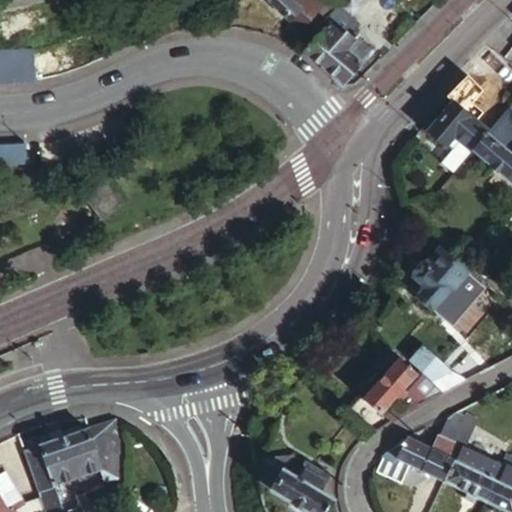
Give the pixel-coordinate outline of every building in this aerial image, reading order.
[(266,0),(297,30),(326,0),(266,0)] [(299,49),(303,51),(334,20),(340,26),(350,15),(353,18),(370,0),(342,0),(296,47),(299,49)] [(316,60),(340,84),(374,51),(359,35),(356,38),(352,34),(361,26),(353,18),(350,15),(340,26),(334,20),(303,51),(306,54),(316,60)] [(0,83),(39,80),(37,44),(0,46),(0,83)] [(453,98),(441,114),(428,128),(447,144),(455,134),(472,148),(492,125),(479,116),(482,113),(473,105),(469,111),(453,98)] [(435,109),(423,124),(428,128),(441,114),(435,109)] [(511,141),(494,126),(492,125),(472,148),(511,180),(511,141)] [(0,161),(2,161),(39,162),(41,145),(19,143),(0,143),(0,161)] [(88,182),(79,189),(102,219),(125,201),(102,172),(88,182)] [(30,190),(1,200),(7,217),(37,204),(30,190)] [(438,243),(415,273),(428,283),(419,294),(436,308),(455,284),(460,287),(473,270),(438,243)] [(423,345),(408,362),(418,372),(429,382),(450,371),(423,345)] [(408,362),(399,354),(364,394),(383,411),(404,387),(418,372),(408,362)] [(418,372),(404,387),(421,403),(434,396),(441,393),(429,382),(418,372)] [(471,428),(447,413),(438,431),(463,445),(471,428)] [(252,416),(246,428),(258,433),(264,420),(252,416)] [(127,442),(116,417),(88,427),(104,469),(110,485),(127,479),(127,442)] [(46,511),(85,511),(74,480),(104,469),(88,427),(25,449),(46,511)] [(463,445),(438,431),(431,448),(417,441),(418,438),(407,433),(396,440),(383,454),(381,455),(374,473),(401,485),(410,464),(442,479),(463,445)] [(479,496),(490,501),(500,462),(463,445),(442,479),(469,491),(466,498),(476,503),(479,496)] [(333,471),(293,447),(282,465),(270,484),(315,511),(327,511),(335,499),(323,491),(333,471)] [(257,470),(258,478),(270,484),(282,465),(261,453),(260,459),(257,470)] [(500,462),(490,501),(511,510),(511,456),(505,453),(500,462)] [(1,469),(0,469),(0,509),(18,500),(1,469)] [(42,511),(37,493),(18,500),(22,511),(42,511)]
